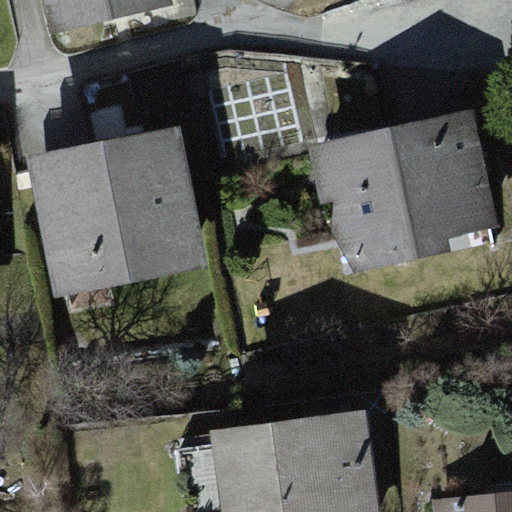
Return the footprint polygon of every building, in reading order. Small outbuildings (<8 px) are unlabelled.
[(169,0),(44,0),(52,31),(171,5),(169,0)] [(483,115),(325,144),(351,282),(509,252),(483,115)] [(183,126),(30,166),(69,315),(222,275),(183,126)] [(378,511),(365,407),(207,428),(218,511),(378,511)] [(511,511),(511,488),(431,495),(431,511),(511,511)]
